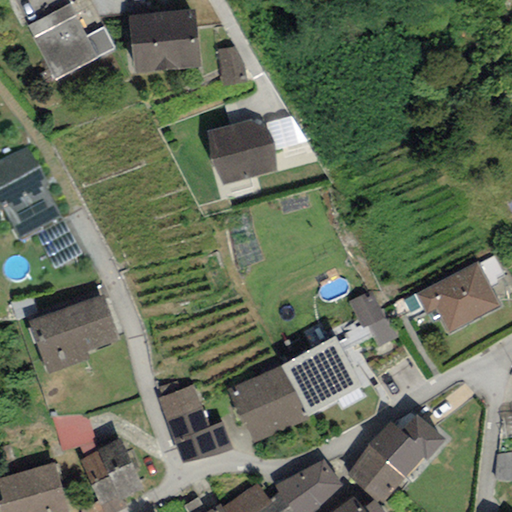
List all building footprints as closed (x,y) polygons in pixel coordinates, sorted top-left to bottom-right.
[(70,3),(26,25),(54,80),(98,58),(114,50),(103,28),(87,36),(70,3)] [(195,10),(127,16),(133,73),(200,67),(195,10)] [(218,50),(223,88),(246,85),(244,66),(235,48),(218,50)] [(207,132),(222,186),(276,171),(261,117),(207,132)] [(28,146),(0,160),(0,202),(20,242),(36,234),(62,220),(42,183),(46,181),(28,146)] [(81,256),(62,220),(36,234),(55,269),(81,256)] [(477,263),(415,294),(426,314),(435,309),(449,336),(501,310),(477,263)] [(373,291),(349,302),(361,330),(367,327),(386,319),(373,291)] [(104,295),(29,322),(48,374),(89,360),(87,353),(120,341),(104,295)] [(398,338),(386,319),(367,327),(378,348),(398,338)] [(335,337),(281,367),(308,416),(363,387),(335,337)] [(253,445),(308,416),(281,367),(226,391),(253,445)] [(193,386),(157,400),(173,441),(209,427),(193,386)] [(511,410),(500,413),(505,440),(511,438),(511,410)] [(86,415),(51,417),(61,452),(95,440),(86,415)] [(416,416),(402,432),(427,454),(423,458),(426,461),(444,441),(416,416)] [(223,422),(209,427),(173,441),(183,463),(211,459),(234,450),(223,422)] [(402,432),(390,424),(370,444),(348,476),(380,505),(423,458),(427,454),(402,432)] [(122,439),(96,451),(97,453),(119,501),(124,499),(145,490),(122,439)] [(511,451),(496,455),(495,481),(511,482),(511,451)] [(119,501),(97,453),(80,461),(103,511),(118,511),(128,508),(124,499),(119,501)] [(324,460),(275,485),(280,493),(291,511),(314,511),(342,489),(324,460)] [(69,511),(55,463),(0,478),(0,492),(2,500),(0,500),(0,511),(69,511)] [(257,485),(222,508),(224,511),(291,511),(280,493),(268,500),(257,485)] [(365,511),(363,508),(354,497),(333,511),(365,511)] [(382,511),(373,500),(363,508),(365,511),(382,511)]
